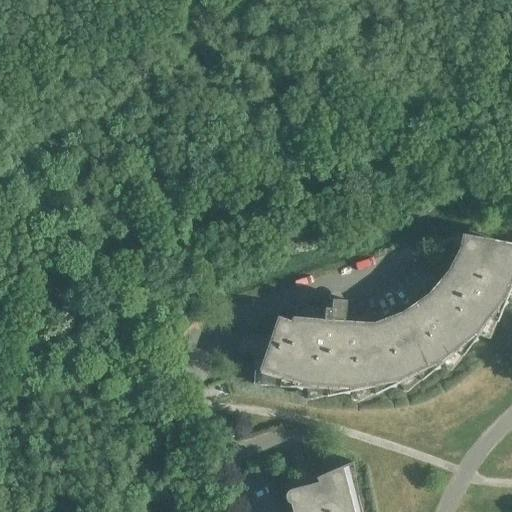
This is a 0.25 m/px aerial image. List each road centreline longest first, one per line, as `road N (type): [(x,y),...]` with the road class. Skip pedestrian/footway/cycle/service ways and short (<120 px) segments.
road 1 (track): [(0,323),(511,150)]
road 2 (residential): [(252,511),(193,336),(403,257)]
